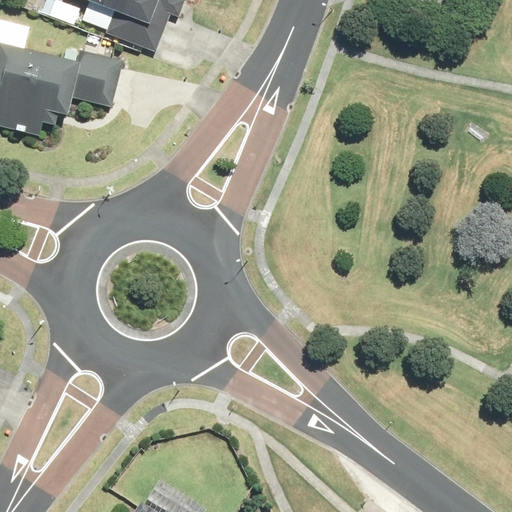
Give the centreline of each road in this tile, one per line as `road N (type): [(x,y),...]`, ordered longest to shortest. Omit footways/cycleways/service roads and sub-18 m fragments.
road 1 (residential): [(294,29),(214,276)]
road 2 (residential): [(214,279),(395,464)]
road 3 (residential): [(135,223),(240,109),(294,29)]
road 4 (residential): [(395,464),(238,379),(170,353)]
road 5 (residential): [(170,353),(115,401),(18,511)]
road 6 (residential): [(3,511),(82,308)]
road 7 (residential): [(0,207),(77,223),(133,223)]
